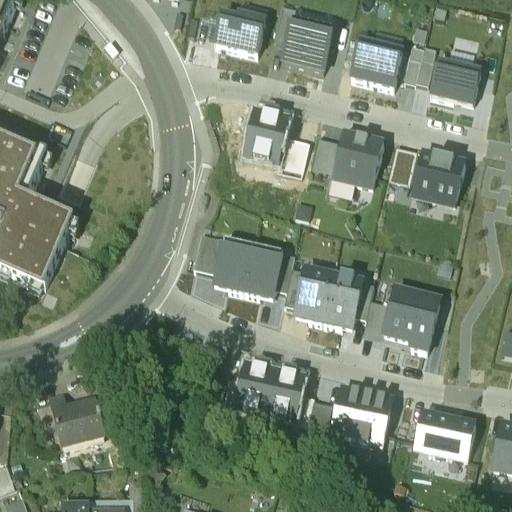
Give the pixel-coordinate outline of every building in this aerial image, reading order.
[(0,0),(0,35),(15,0),(0,0)] [(273,45),(286,48),(292,24),(293,24),(295,15),(281,11),(273,45)] [(214,49),(257,59),(265,26),(238,20),(237,23),(221,19),(214,49)] [(282,65),(323,75),(333,34),(293,24),(292,24),(286,48),(282,65)] [(350,81),(393,92),(402,56),(359,45),(350,81)] [(415,87),(415,85),(423,52),(411,49),(403,84),(415,87)] [(423,50),(423,52),(415,85),(427,88),(435,53),(423,50)] [(480,76),(437,65),(429,99),(472,109),(480,76)] [(286,123),(255,115),(244,159),(276,166),(283,138),(286,123)] [(0,193),(3,187),(25,196),(40,162),(37,160),(43,147),(0,128),(0,193)] [(383,145),(342,135),(340,143),(331,178),(331,180),(371,190),(383,145)] [(331,178),(340,143),(317,137),(308,172),(331,178)] [(309,144),(283,138),(276,166),(276,167),(302,173),(309,144)] [(417,152),(395,147),(386,182),(408,187),(417,152)] [(454,208),(464,165),(421,155),(412,192),(433,197),(431,203),(454,208)] [(3,187),(0,193),(0,268),(0,269),(2,265),(12,269),(10,273),(29,281),(31,278),(44,283),(67,231),(63,229),(69,216),(25,196),(3,187)] [(217,275),(224,242),(201,236),(193,269),(217,275)] [(214,286),(243,293),(253,249),(224,242),(217,275),(214,286)] [(283,256),(253,249),(243,293),(272,300),(275,289),(283,256)] [(294,258),(283,256),(275,289),(286,292),(291,270),(294,258)] [(296,308),(304,273),(291,270),(286,292),(283,305),(296,308)] [(322,324),(333,277),(305,270),(304,273),(296,308),(293,317),(322,324)] [(362,284),(333,277),(322,324),(351,331),(354,317),(362,284)] [(374,286),(362,284),(354,317),(366,320),(370,302),(374,286)] [(391,307),(385,333),(384,339),(411,345),(410,350),(426,354),(439,303),(395,292),(391,307)] [(391,307),(370,302),(366,320),(364,328),(385,333),(391,307)] [(264,414),(274,371),(245,365),(242,380),(236,408),(264,414)] [(293,421),(299,393),(302,378),(274,371),(264,414),(293,421)] [(236,408),(242,380),(228,377),(221,406),(235,409),(236,408)] [(342,389),(339,404),(331,436),(331,437),(379,448),(390,399),(342,389)] [(307,425),(313,398),(313,396),(299,393),(293,421),(292,422),(307,425)] [(95,401),(66,408),(63,395),(50,398),(62,448),(103,438),(99,422),(100,421),(99,417),(98,417),(95,401)] [(307,425),(305,431),(331,436),(339,404),(313,398),(307,425)] [(451,459),(466,462),(474,424),(459,421),(460,419),(437,414),(436,416),(421,413),(415,444),(429,447),(428,455),(451,460),(451,459)] [(511,426),(501,424),(492,470),(511,473),(511,426)] [(1,462),(0,462),(0,501),(13,497),(1,462)] [(143,511),(144,495),(131,496),(131,511),(143,511)]
